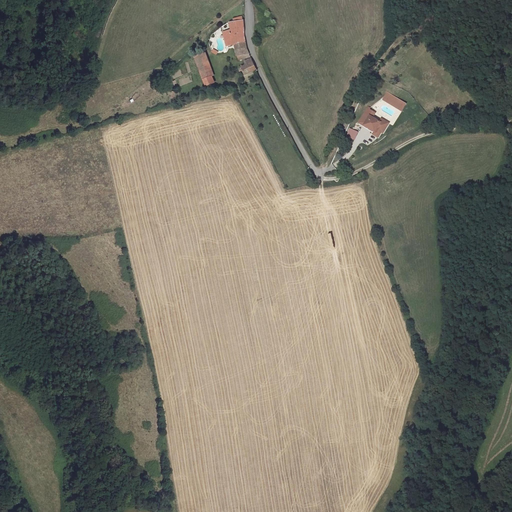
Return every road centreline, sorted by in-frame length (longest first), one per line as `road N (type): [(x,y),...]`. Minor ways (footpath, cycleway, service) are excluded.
road 1 (track): [(318,173),(362,82),(393,46),(463,4),(498,0)]
road 2 (track): [(318,173),(344,176),(418,136),(455,126),(511,132)]
road 3 (residential): [(248,0),(252,50),(318,173)]
